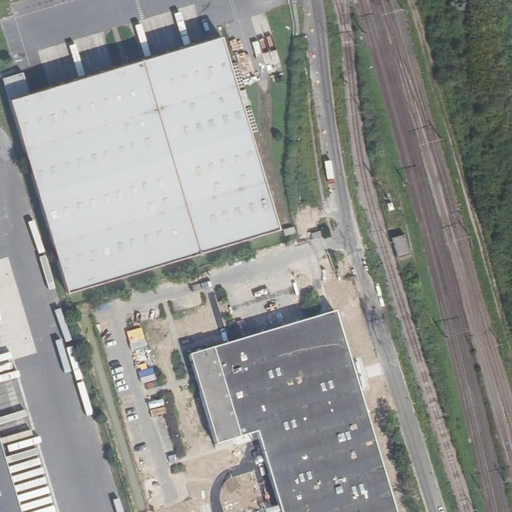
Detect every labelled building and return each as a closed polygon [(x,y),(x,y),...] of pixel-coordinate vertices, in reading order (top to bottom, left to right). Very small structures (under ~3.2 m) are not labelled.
[(21,73),(1,79),(65,292),(277,229),(219,36),(27,93),(21,73)] [(294,227),(284,230),(285,235),(296,232),(294,227)] [(312,239),(323,236),(321,230),(311,233),(312,239)] [(404,239),(392,242),(397,263),(410,259),(404,239)] [(394,511),(335,311),(188,355),(214,442),(255,430),(279,511),(394,511)] [(389,365),(403,360),(398,346),(384,351),(389,365)] [(0,511),(18,511),(0,450),(0,511)]
